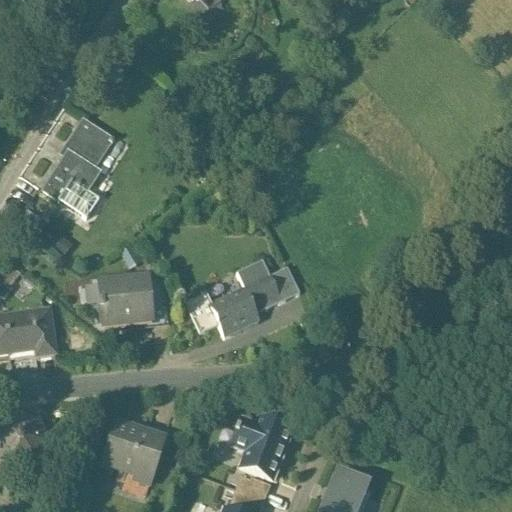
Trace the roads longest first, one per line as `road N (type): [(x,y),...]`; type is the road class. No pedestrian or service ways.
road 1 (residential): [(355,444),(0,482)]
road 2 (residential): [(0,266),(167,0)]
road 3 (unclassified): [(511,247),(363,442)]
road 4 (residential): [(511,411),(363,442)]
